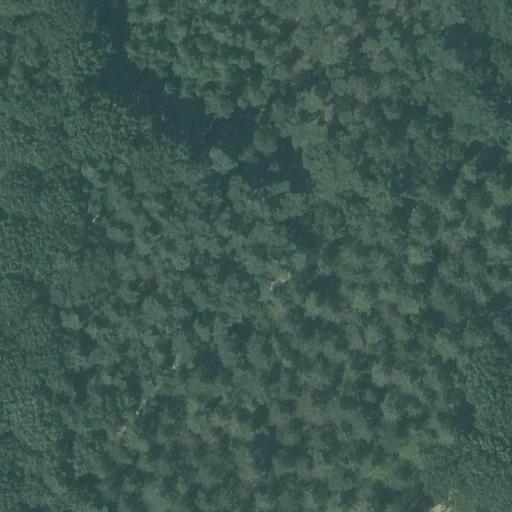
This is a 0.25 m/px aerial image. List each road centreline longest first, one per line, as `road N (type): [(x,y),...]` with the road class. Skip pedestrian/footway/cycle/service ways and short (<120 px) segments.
road 1 (track): [(511,115),(255,291),(198,336),(62,486),(6,511)]
road 2 (track): [(511,349),(457,503)]
